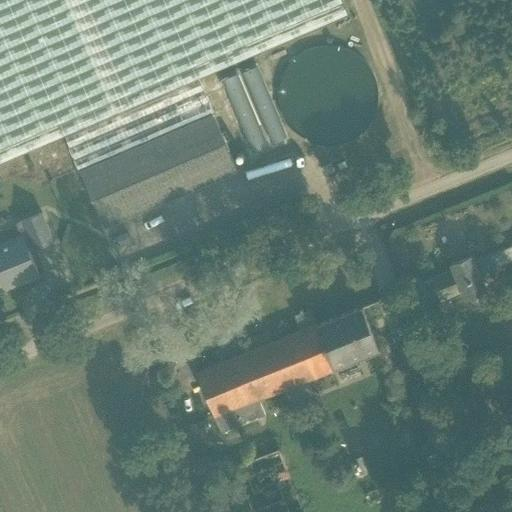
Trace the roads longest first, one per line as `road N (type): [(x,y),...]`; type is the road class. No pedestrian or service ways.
road 1 (unclassified): [(511,147),(0,353)]
road 2 (track): [(400,348),(371,285),(369,205)]
